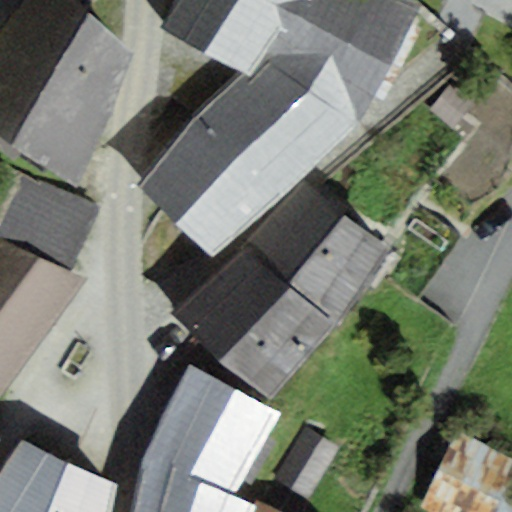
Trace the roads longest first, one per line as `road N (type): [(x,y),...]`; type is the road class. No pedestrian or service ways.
road 1 (unclassified): [(126,511),(132,425),(117,287),(154,0)]
road 2 (residential): [(511,242),(400,454),(382,511)]
